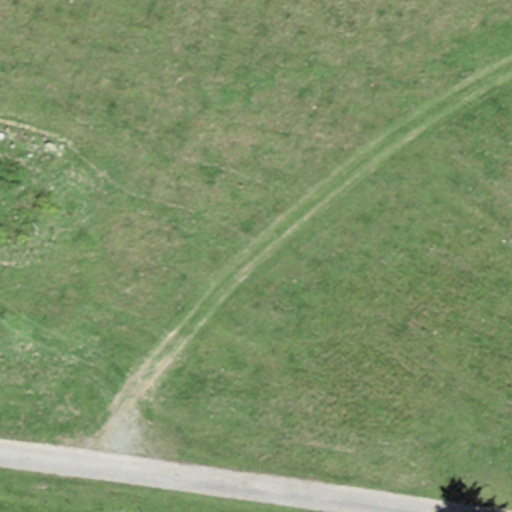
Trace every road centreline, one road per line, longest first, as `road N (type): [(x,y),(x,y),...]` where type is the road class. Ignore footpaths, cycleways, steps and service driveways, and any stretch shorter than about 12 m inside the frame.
road 1 (track): [(101,467),(146,376),(238,274),(333,187),(457,100),(511,73)]
road 2 (unclassified): [(0,453),(420,511)]
